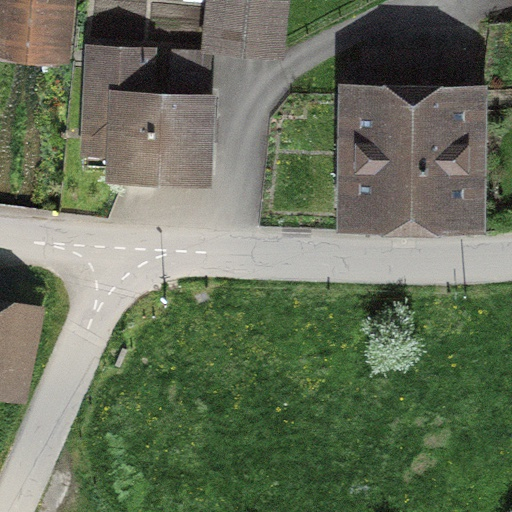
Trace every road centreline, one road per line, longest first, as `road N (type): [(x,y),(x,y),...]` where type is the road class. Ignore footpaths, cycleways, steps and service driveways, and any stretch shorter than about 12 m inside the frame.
road 1 (tertiary): [(511,256),(237,258),(116,250)]
road 2 (tertiary): [(116,250),(8,511)]
